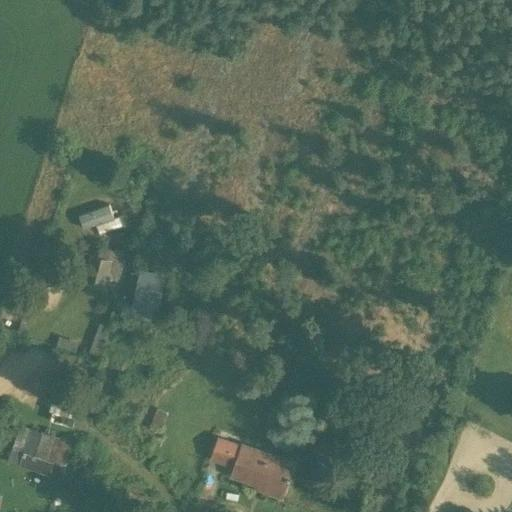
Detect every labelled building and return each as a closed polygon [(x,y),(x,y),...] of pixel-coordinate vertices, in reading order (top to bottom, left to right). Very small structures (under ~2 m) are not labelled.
[(133,222),(130,210),(117,214),(113,201),(82,211),(90,236),(133,222)] [(104,283),(114,249),(92,242),(82,277),(104,283)] [(123,300),(120,313),(151,320),(154,308),(158,308),(166,273),(139,267),(132,302),(123,300)] [(47,459),(56,435),(30,426),(22,450),(47,459)] [(281,496),(293,462),(242,444),(241,445),(219,437),(211,458),(234,466),(231,474),(264,486),(263,489),(281,496)]
